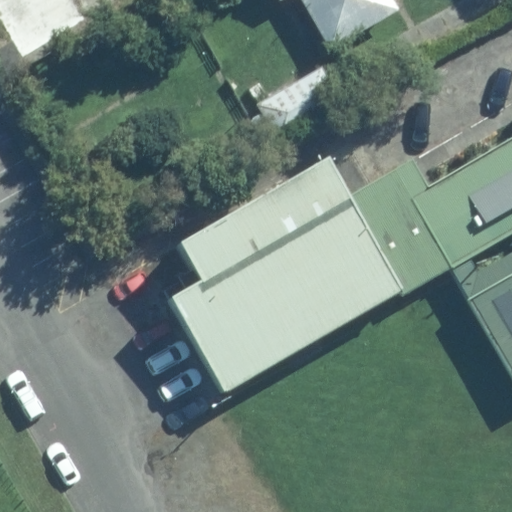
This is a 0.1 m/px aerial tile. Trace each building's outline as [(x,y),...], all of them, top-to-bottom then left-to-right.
[(76,0),(0,0),(0,21),(29,67),(93,26),(76,0)] [(304,0),(331,47),(398,9),(392,0),(304,0)] [(338,105),(316,70),(249,111),(270,146),(338,105)] [(341,194),(321,157),(172,241),(195,282),(166,298),(219,390),(397,289),(399,293),(446,267),(447,269),(465,259),(511,232),(511,133),(426,182),(411,154),(341,194)] [(464,300),(511,273),(511,251),(474,274),(465,259),(447,269),(464,300)] [(511,273),(464,300),(511,386),(511,273)]
